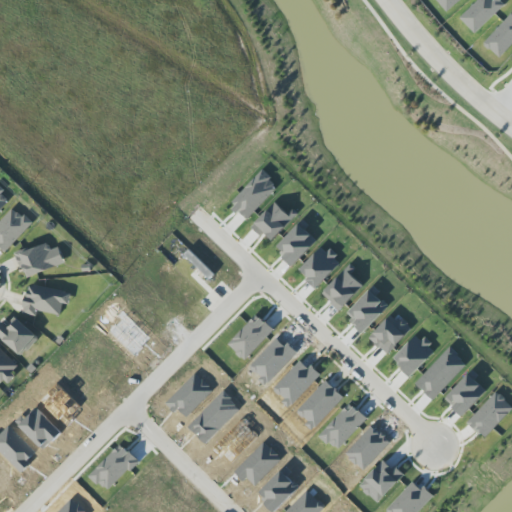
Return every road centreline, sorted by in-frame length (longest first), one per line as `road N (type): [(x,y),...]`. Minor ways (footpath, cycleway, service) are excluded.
road 1 (residential): [(130,417),(259,283),(438,453)]
road 2 (residential): [(230,511),(130,417),(35,511)]
road 3 (residential): [(511,126),(434,59),(386,0)]
